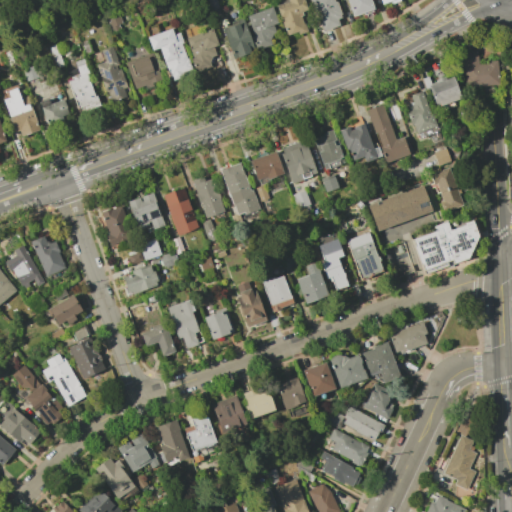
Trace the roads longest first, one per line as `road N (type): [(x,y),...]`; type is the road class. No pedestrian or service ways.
road 1 (residential): [(6,511),(79,438),(138,397),(468,282),(500,262)]
road 2 (secondary): [(22,190),(392,49)]
road 3 (residential): [(58,178),(138,397)]
road 4 (tertiary): [(384,511),(439,396)]
